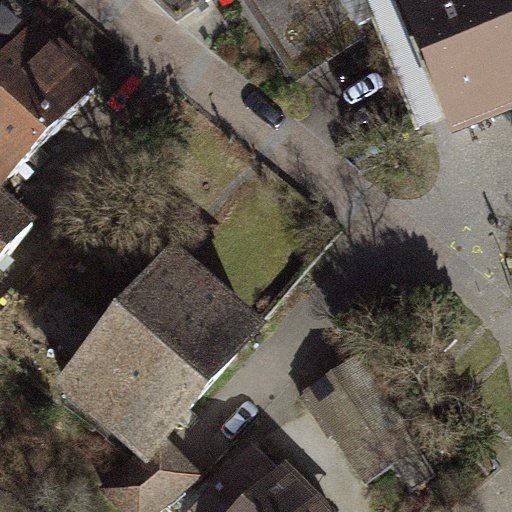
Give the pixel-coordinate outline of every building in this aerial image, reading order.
[(152,0),(176,22),(212,0),(245,0),(293,71),(373,20),(364,0),(152,0)] [(511,0),(419,0),(406,5),(457,132),(511,109),(511,0)] [(0,72),(29,41),(0,14),(0,72)] [(0,207),(96,102),(29,41),(0,72),(0,207)] [(0,277),(23,252),(0,232),(0,277)] [(256,334),(177,267),(70,394),(145,458),(108,495),(124,511),(159,511),(197,479),(162,444),(256,334)] [(410,436),(360,362),(310,395),(360,469),(410,436)] [(307,511),(312,507),(277,471),(255,451),(194,511),(307,511)]
